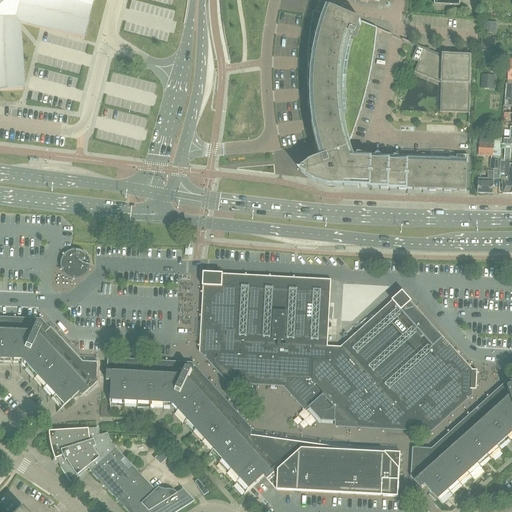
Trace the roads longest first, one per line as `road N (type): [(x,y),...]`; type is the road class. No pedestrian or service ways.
road 1 (unclassified): [(0,299),(65,301),(115,263),(413,280),(476,356),(511,357)]
road 2 (primary): [(157,216),(403,243),(511,244)]
road 3 (primary): [(511,220),(308,215),(170,196)]
road 4 (unclassified): [(180,149),(273,145),(265,56),(274,0)]
road 5 (unclassified): [(0,122),(81,126),(107,37)]
road 6 (primary): [(0,198),(157,216)]
road 7 (primary): [(151,192),(0,170)]
road 8 (tertiary): [(180,149),(195,87),(201,0)]
